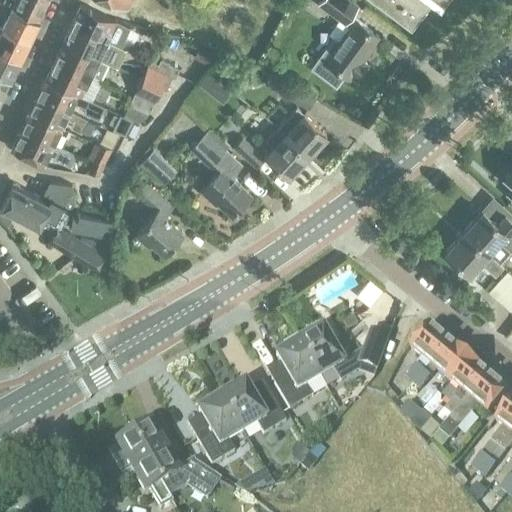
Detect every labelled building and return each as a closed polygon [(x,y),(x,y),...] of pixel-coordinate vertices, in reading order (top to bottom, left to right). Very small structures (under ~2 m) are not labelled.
[(12,6),(0,0),(0,12),(7,16),(2,25),(29,40),(38,20),(12,6)] [(48,1),(44,0),(0,0),(12,6),(38,20),(48,1)] [(109,0),(127,8),(131,0),(109,0)] [(266,0),(253,0),(239,39),(255,46),(272,2),(266,0)] [(343,19),(355,1),(352,0),(322,0),(320,4),(343,19)] [(376,0),(410,25),(428,0),(429,0),(439,7),(443,2),(444,0),(376,0)] [(71,23),(107,40),(110,32),(111,32),(116,21),(80,4),(71,23)] [(356,78),(366,63),(362,60),(379,36),(355,18),(325,59),(348,77),(351,74),(356,78)] [(103,48),(107,40),(71,23),(62,41),(98,59),(103,49),(103,48)] [(29,40),(2,25),(0,24),(0,49),(19,60),(29,40)] [(94,68),(98,59),(62,41),(54,60),(89,77),(93,68),(94,68)] [(0,49),(0,71),(11,77),(19,60),(0,49)] [(165,74),(170,65),(159,59),(154,69),(165,74)] [(85,85),(89,77),(54,60),(45,78),(81,95),(86,85),(85,85)] [(165,74),(154,69),(146,65),(139,78),(160,88),(166,75),(165,74)] [(170,65),(165,74),(166,75),(174,79),(179,69),(170,65)] [(0,71),(0,98),(0,99),(11,77),(0,71)] [(209,76),(199,89),(207,94),(216,82),(209,76)] [(81,96),(81,95),(45,78),(37,96),(68,111),(73,102),(86,108),(84,112),(99,119),(105,107),(81,96)] [(154,100),(160,88),(140,79),(134,91),(135,91),(130,102),(139,107),(145,96),(154,100)] [(309,107),(315,96),(289,82),(283,92),(309,107)] [(95,123),(68,111),(37,96),(28,113),(61,128),(65,117),(73,121),(70,126),(82,132),(82,130),(90,134),(95,123)] [(155,100),(154,100),(145,96),(139,107),(150,111),(155,100)] [(52,145),(61,128),(28,113),(20,130),(52,145)] [(284,134),(307,155),(309,152),(311,154),(319,146),(317,144),(326,134),(303,113),(284,134)] [(116,123),(112,131),(119,134),(124,136),(125,134),(128,129),(116,123)] [(75,156),(52,145),(20,130),(11,148),(44,163),(48,156),(70,166),(75,156)] [(231,216),(251,195),(238,183),(231,177),(243,164),(207,131),(191,147),(218,172),(200,190),(215,204),(217,202),(231,216)] [(288,175),(307,155),(284,134),(265,154),(288,175)] [(256,166),(265,157),(243,137),(234,146),(256,166)] [(106,162),(112,148),(98,143),(91,158),(106,162)] [(154,147),(140,162),(163,185),(177,170),(154,147)] [(62,225),(75,200),(72,184),(57,182),(56,184),(67,190),(62,201),(51,196),(48,202),(12,183),(0,204),(0,218),(6,226),(13,212),(36,224),(38,222),(53,230),(48,240),(98,271),(108,254),(62,225)] [(164,254),(182,233),(163,216),(173,205),(146,182),(136,193),(156,210),(136,234),(149,245),(151,243),(164,254)] [(463,231),(497,262),(511,245),(511,219),(504,213),(496,223),(482,210),(463,231)] [(110,236),(113,220),(73,212),(70,228),(110,236)] [(503,267),(497,262),(463,231),(444,252),(469,274),(481,261),(496,275),(503,267)] [(486,288),(509,310),(511,306),(511,274),(505,268),(486,288)] [(352,316),(342,322),(347,330),(356,324),(352,316)] [(413,384),(448,342),(429,326),(410,348),(423,360),(407,378),(413,384)] [(296,339),(320,379),(333,371),(340,383),(356,373),(349,360),(343,364),(322,329),(312,335),(310,331),(296,339)] [(370,332),(358,365),(375,371),(388,339),(370,332)] [(305,387),(320,379),(296,339),(282,347),(285,351),(275,357),(287,377),(273,385),(289,411),(311,397),(305,387)] [(449,381),(468,358),(448,342),(413,384),(421,390),(437,371),(449,381)] [(447,424),(488,375),(468,358),(449,381),(462,392),(440,418),(447,424)] [(488,375),(447,424),(456,432),(478,406),(488,415),(507,392),(488,375)] [(232,386),(218,394),(242,434),(256,425),(263,435),(285,422),(270,396),(256,404),(244,384),(235,390),(232,386)] [(228,442),(242,434),(218,394),(205,402),(207,406),(198,412),(210,432),(196,440),(211,466),(234,452),(228,442)] [(498,447),(511,427),(511,399),(494,423),(503,429),(492,442),(498,447)] [(422,434),(430,425),(422,419),(430,409),(426,406),(410,423),(422,434)] [(133,435),(162,484),(167,493),(182,485),(176,476),(179,474),(150,425),(133,435)] [(511,427),(498,447),(505,453),(511,443),(511,427)] [(131,470),(145,494),(162,484),(133,435),(131,436),(130,433),(122,438),(124,440),(116,445),(118,449),(114,451),(127,472),(131,470)] [(309,455),(301,465),(307,471),(316,461),(309,455)] [(478,472),(488,459),(481,455),(471,468),(478,472)] [(488,459),(478,472),(486,478),(495,465),(488,459)] [(507,494),(511,487),(511,478),(510,477),(501,489),(502,490),(507,494)] [(476,484),(468,495),(478,503),(487,493),(476,484)] [(502,490),(496,496),(502,501),(507,494),(502,490)]
